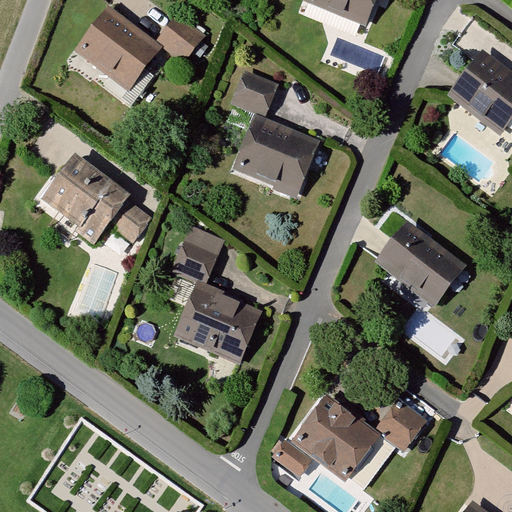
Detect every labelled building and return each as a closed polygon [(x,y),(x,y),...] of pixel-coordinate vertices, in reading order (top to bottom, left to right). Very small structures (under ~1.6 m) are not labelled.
[(318,0),(367,21),(376,0),(318,0)] [(157,40),(109,2),(77,42),(136,89),(168,49),(157,40)] [(208,34),(179,11),(157,40),(168,49),(185,62),(208,34)] [(511,61),(487,43),(450,93),(504,132),(511,120),(511,61)] [(266,115),(280,83),(249,69),(235,100),(259,111),(266,115)] [(302,191),(325,143),(266,115),(259,111),(236,160),(302,191)] [(134,193),(78,148),(38,197),(94,243),(110,223),(132,241),(151,217),(129,200),(134,193)] [(468,260),(408,218),(378,259),(438,301),(468,260)] [(199,279),(209,283),(228,240),(194,225),(175,268),(199,279)] [(209,283),(199,279),(176,331),(242,360),(265,307),(209,283)] [(350,475),(383,429),(378,425),(330,390),(296,436),(350,475)] [(409,448),(431,421),(400,397),(378,425),(383,429),(409,448)] [(499,511),(473,494),(461,511),(499,511)]
